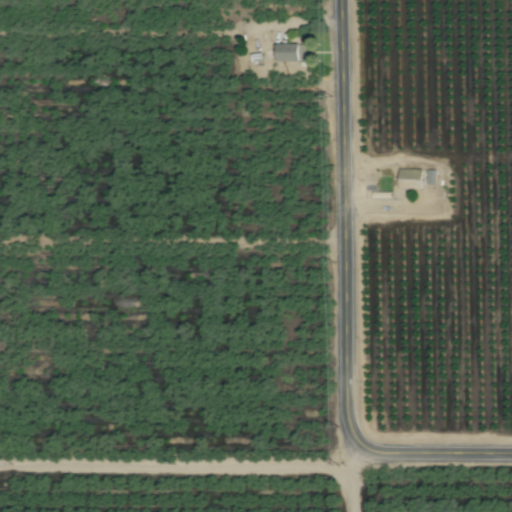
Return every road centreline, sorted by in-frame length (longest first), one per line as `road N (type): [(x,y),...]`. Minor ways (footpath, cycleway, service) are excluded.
road 1 (residential): [(342,0),(350,416),(363,445)]
road 2 (residential): [(337,470),(0,469)]
road 3 (residential): [(363,445),(399,455),(511,455)]
